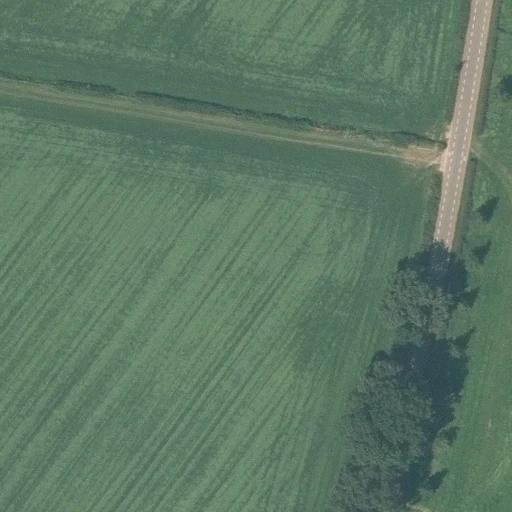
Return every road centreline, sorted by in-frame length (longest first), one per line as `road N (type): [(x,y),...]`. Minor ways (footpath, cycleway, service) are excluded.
road 1 (tertiary): [(382,511),(481,0)]
road 2 (track): [(455,163),(0,88)]
